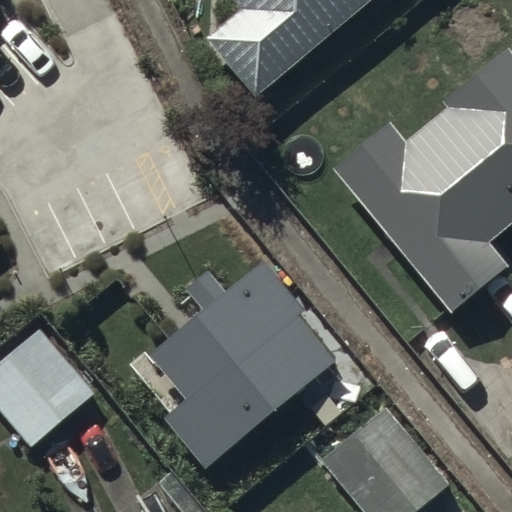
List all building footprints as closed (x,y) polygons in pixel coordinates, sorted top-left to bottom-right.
[(207,33),(254,91),(365,0),(235,0),(240,6),(207,33)] [(388,116),(330,163),(450,310),(508,263),(485,235),(511,213),(511,50),(506,42),(441,94),(449,104),(406,138),(388,116)] [(171,113),(139,129),(165,182),(198,166),(171,113)] [(95,389),(38,324),(0,357),(0,411),(30,446),(95,389)] [(408,511),(447,480),(382,401),(316,456),(362,511),(408,511)]
